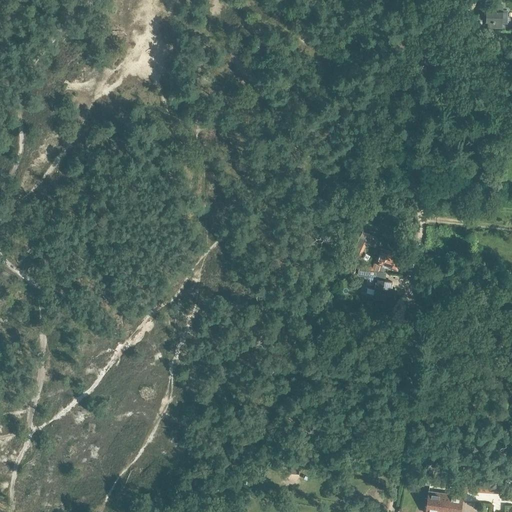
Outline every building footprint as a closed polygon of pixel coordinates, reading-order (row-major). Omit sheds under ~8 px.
[(487,10),(486,22),(488,22),(488,27),(502,28),(502,23),(507,23),(507,11),(502,11),(502,6),(489,5),(489,10),(487,10)] [(363,231),(346,266),(357,267),(372,270),(383,272),(385,266),(387,267),(398,271),(398,269),(400,268),(401,264),(400,264),(401,259),(402,258),(400,257),(399,256),(394,254),(395,253),(393,252),(385,250),(381,249),(379,258),(376,257),(374,263),(373,267),(367,266),(367,265),(363,264),(363,265),(358,265),(361,257),(366,244),(375,247),(378,237),(363,232),(363,231)] [(359,269),(358,275),(365,276),(365,278),(368,278),(366,286),(371,287),(375,288),(374,297),(389,300),(391,288),(391,287),(392,281),(384,280),(385,273),(359,269)] [(378,320),(367,321),(368,329),(379,328),(378,320)] [(453,488),(498,491),(498,482),(453,479),(453,488)] [(428,491),(425,511),(459,511),(462,495),(428,491)]
